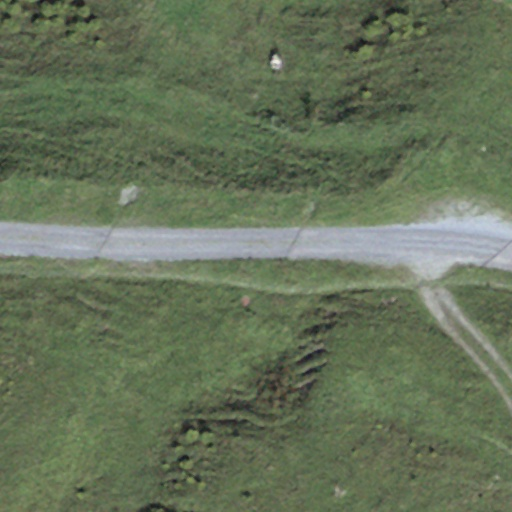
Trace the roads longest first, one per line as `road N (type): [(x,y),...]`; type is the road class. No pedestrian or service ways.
road 1 (track): [(511,252),(0,239)]
road 2 (track): [(430,245),(431,284),(449,323),(511,399)]
